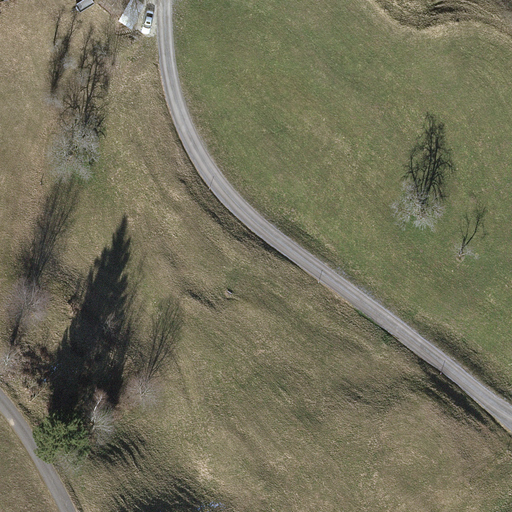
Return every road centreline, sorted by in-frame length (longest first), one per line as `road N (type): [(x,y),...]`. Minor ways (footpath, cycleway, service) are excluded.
road 1 (track): [(161,0),(176,109),(241,212),(511,420)]
road 2 (residential): [(0,405),(66,511)]
